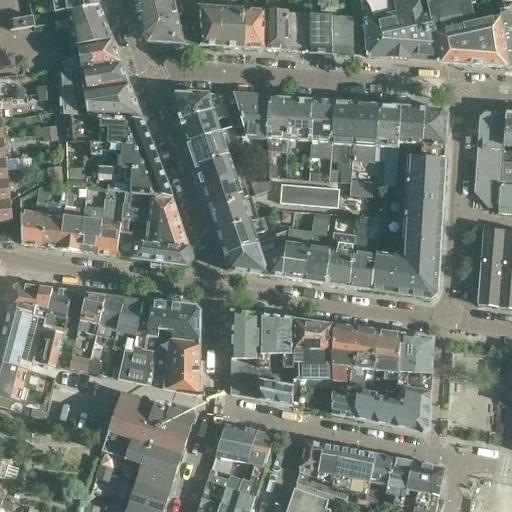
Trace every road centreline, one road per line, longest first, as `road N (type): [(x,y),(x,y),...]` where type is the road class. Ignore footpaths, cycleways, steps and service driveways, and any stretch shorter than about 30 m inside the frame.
road 1 (residential): [(467,83),(134,60)]
road 2 (residential): [(448,317),(212,280)]
road 3 (residential): [(448,317),(467,83)]
road 4 (residential): [(134,60),(212,280)]
road 5 (residential): [(212,280),(11,251)]
road 6 (residential): [(450,456),(294,426)]
road 7 (residential): [(212,412),(212,280)]
